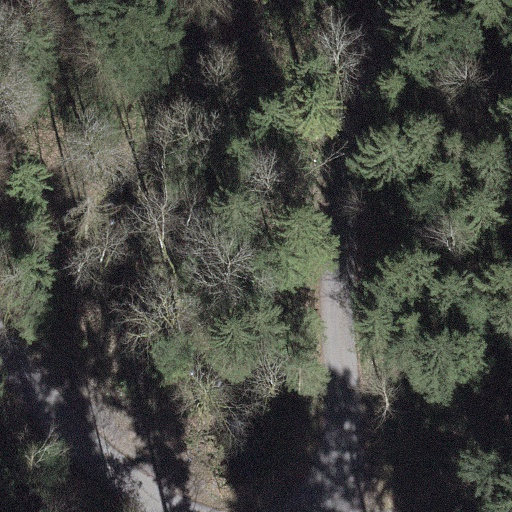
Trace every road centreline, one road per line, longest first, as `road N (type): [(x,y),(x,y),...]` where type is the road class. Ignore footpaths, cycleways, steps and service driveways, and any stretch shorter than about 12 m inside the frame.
road 1 (unclassified): [(313,511),(328,501),(343,421),(332,219),(339,154),(380,0)]
road 2 (unclassified): [(0,327),(166,486),(212,511)]
